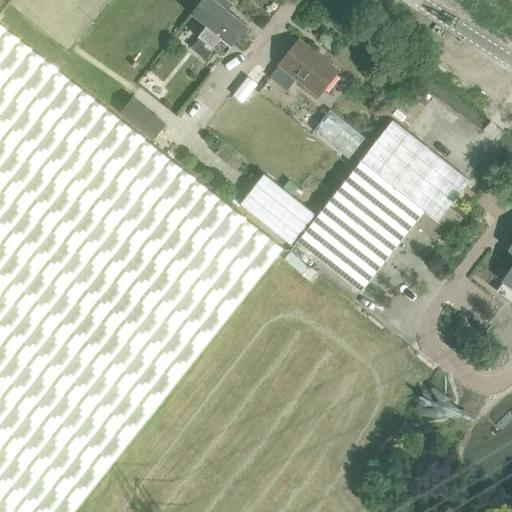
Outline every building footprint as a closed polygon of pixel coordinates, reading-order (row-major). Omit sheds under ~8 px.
[(198,39),(213,51),(222,41),(231,49),(247,29),(228,14),(233,7),(223,0),(205,0),(192,17),(206,29),(198,39)] [(0,511),(75,511),(283,250),(162,153),(0,24),(0,511)] [(299,43),(271,78),(287,91),(296,80),(319,98),(338,74),(299,43)] [(133,98),(120,115),(153,141),(166,125),(133,98)] [(392,115),(401,123),(406,117),(397,109),(392,115)] [(330,111),(314,131),(348,159),(365,139),(330,111)] [(393,122),(297,245),(362,295),(425,212),(438,222),(470,181),(393,122)] [(264,180),(243,207),(288,243),(293,247),(314,218),(264,180)]
